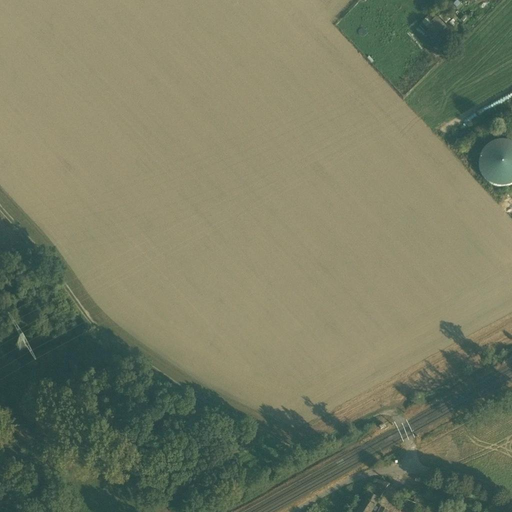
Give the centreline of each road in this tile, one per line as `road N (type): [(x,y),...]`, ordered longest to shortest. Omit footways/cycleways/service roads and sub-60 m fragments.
road 1 (track): [(304,455),(107,339),(0,210)]
road 2 (residential): [(296,511),(354,478),(413,469),(456,476),(511,501)]
road 3 (track): [(413,469),(406,435),(389,412),(304,455)]
